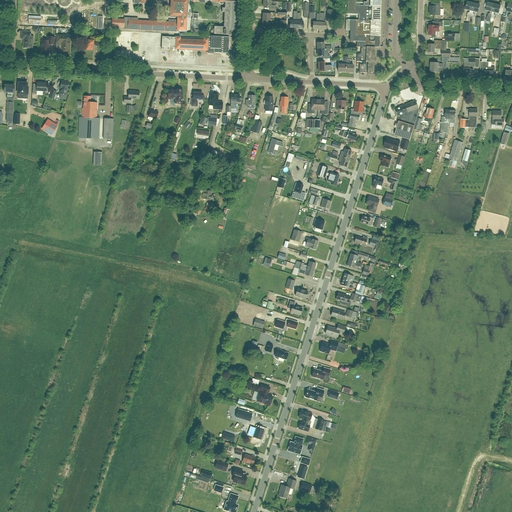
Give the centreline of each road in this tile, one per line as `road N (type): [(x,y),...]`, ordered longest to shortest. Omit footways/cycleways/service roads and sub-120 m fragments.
road 1 (tertiary): [(253,511),(382,88)]
road 2 (tertiary): [(246,79),(11,66)]
